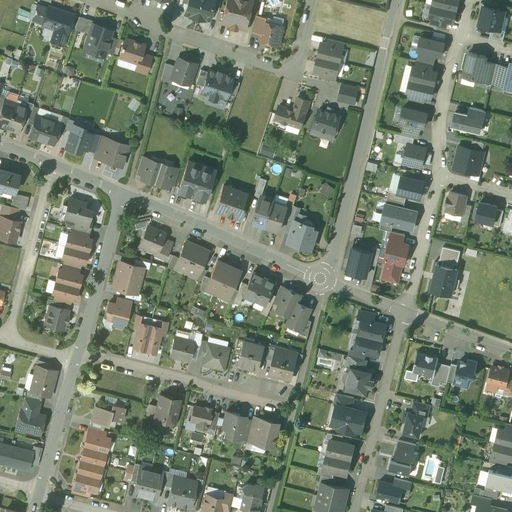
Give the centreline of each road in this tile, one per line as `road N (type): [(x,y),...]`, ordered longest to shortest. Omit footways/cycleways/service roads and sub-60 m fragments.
road 1 (residential): [(311,0),(293,72),(90,0)]
road 2 (residential): [(326,270),(396,0)]
road 3 (residential): [(78,355),(287,409)]
road 4 (residential): [(311,275),(121,194)]
road 5 (residential): [(404,311),(355,511)]
road 6 (residential): [(5,341),(52,165)]
road 7 (residential): [(78,355),(121,194)]
road 8 (residential): [(460,36),(438,119),(439,177)]
road 9 (residential): [(439,177),(404,311)]
road 10 (residential): [(38,495),(76,362)]
